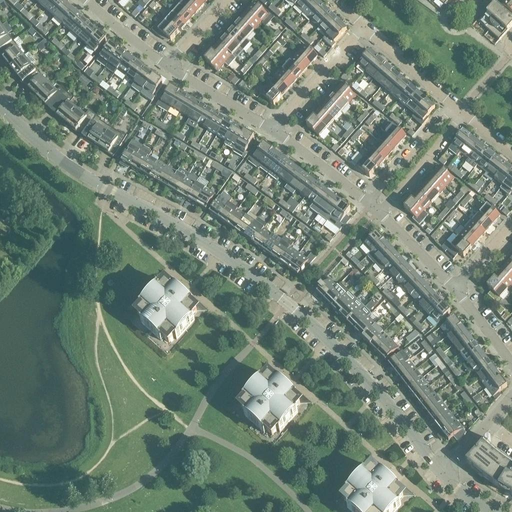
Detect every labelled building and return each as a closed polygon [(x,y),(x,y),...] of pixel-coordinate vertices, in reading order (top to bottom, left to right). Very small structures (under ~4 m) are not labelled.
[(40,0),(38,3),(46,10),(55,0),(40,0)] [(61,0),(55,0),(46,10),(54,17),(66,4),(61,0)] [(189,0),(184,0),(180,6),(193,18),(200,10),(189,0)] [(205,0),(189,0),(200,10),(207,2),(205,0)] [(300,0),(295,6),(303,13),(315,0),(300,0)] [(315,0),(303,13),(310,21),(323,7),(315,0)] [(495,4),(490,0),(482,0),(491,8),(479,22),(499,40),(511,25),(511,20),(511,19),(502,11),(495,5),(495,4)] [(511,0),(505,0),(501,4),(505,8),(502,11),(511,19),(511,17),(511,0)] [(66,4),(54,17),(62,24),(74,11),(66,4)] [(274,18),(266,11),(265,12),(255,4),(248,12),(261,24),(265,27),(274,18)] [(272,5),(268,9),(278,17),(281,14),(272,5)] [(180,6),(172,14),(185,26),(193,18),(180,6)] [(323,7),(310,21),(318,28),(331,15),(323,7)] [(22,8),(18,11),(25,17),(28,14),(22,8)] [(74,11),(62,24),(70,32),(82,18),(74,11)] [(261,24),(248,12),(241,20),(254,32),(261,24)] [(172,14),(165,22),(178,34),(185,26),(172,14)] [(331,15),(318,28),(326,36),(339,22),(331,15)] [(82,18),(70,32),(78,39),(90,26),(82,18)] [(254,32),(241,20),(233,28),(246,40),(254,32)] [(178,34),(165,22),(158,30),(171,42),(178,34)] [(339,22),(326,36),(334,43),(347,30),(339,22)] [(34,26),(41,32),(44,28),(37,23),(34,26)] [(90,26),(78,39),(86,46),(98,33),(90,26)] [(2,27),(0,27),(0,51),(13,41),(9,35),(8,36),(2,27)] [(246,40),(233,28),(226,36),(243,51),(250,43),(246,40)] [(98,33),(86,46),(95,53),(106,40),(98,33)] [(243,51),(226,36),(219,44),(235,59),(243,51)] [(50,41),(56,47),(60,43),(53,38),(50,41)] [(13,41),(0,51),(0,55),(5,62),(4,63),(9,69),(24,57),(16,48),(18,47),(13,41)] [(105,68),(119,50),(110,43),(96,62),(105,68)] [(235,59),(219,44),(212,52),(225,64),(228,67),(235,59)] [(304,46),(297,54),(310,66),(317,57),(304,46)] [(119,50),(108,64),(117,70),(128,56),(119,50)] [(357,65),(366,72),(378,58),(369,51),(357,65)] [(225,64),(212,52),(204,61),(217,72),(225,64)] [(297,54),(290,62),(303,74),(310,66),(297,54)] [(128,56),(117,70),(126,77),(136,63),(128,56)] [(31,66),(24,57),(9,69),(14,75),(15,74),(23,83),(37,70),(33,65),(31,66)] [(378,58),(366,72),(374,79),(386,65),(378,58)] [(78,61),(75,59),(72,62),(82,72),(86,67),(78,61)] [(290,62),(282,70),(296,82),(303,74),(290,62)] [(136,63),(126,77),(134,83),(145,69),(136,63)] [(386,65),(374,79),(382,86),(394,72),(386,65)] [(140,93),(154,76),(145,69),(134,83),(132,87),(140,93)] [(42,76),(37,70),(23,83),(31,92),(30,93),(36,98),(49,85),(41,77),(42,76)] [(282,70),(275,78),(288,90),(296,82),(282,70)] [(394,72),(382,86),(390,93),(402,80),(394,72)] [(154,76),(143,90),(152,96),(163,82),(154,76)] [(275,78),(268,86),(281,98),(288,90),(275,78)] [(359,87),(364,90),(369,83),(364,80),(359,87)] [(402,80),(390,93),(398,101),(410,87),(402,80)] [(51,111),(67,93),(61,87),(56,92),(49,85),(36,98),(41,104),(42,103),(51,111)] [(356,97),(343,85),(335,93),(348,105),(356,97)] [(281,98),(268,86),(261,94),(274,106),(281,98)] [(356,86),(353,90),(363,98),(366,94),(356,86)] [(177,96),(180,93),(170,87),(161,102),(159,100),(158,102),(155,106),(168,113),(177,96)] [(410,87),(398,101),(406,108),(418,94),(410,87)] [(77,110),(69,104),(74,98),(67,93),(51,111),(60,119),(59,120),(65,125),(77,110)] [(189,98),(180,93),(171,108),(180,113),(189,98)] [(348,105),(335,93),(328,101),(341,113),(348,105)] [(418,94),(406,108),(415,115),(427,101),(418,94)] [(198,104),(189,98),(180,113),(189,119),(198,104)] [(373,100),(370,103),(380,111),(383,108),(373,100)] [(124,105),(134,112),(137,108),(127,101),(124,105)] [(341,113),(328,101),(321,109),(334,121),(341,113)] [(427,101),(415,115),(423,122),(435,108),(427,101)] [(207,109),(198,104),(189,119),(198,124),(207,109)] [(217,115),(207,109),(198,124),(208,130),(217,115)] [(334,121),(321,109),(314,117),(327,129),(334,121)] [(81,136),(96,116),(89,111),(84,116),(77,110),(65,125),(71,130),(72,129),(81,136)] [(361,116),(365,120),(370,114),(366,110),(361,116)] [(378,116),(375,113),(369,119),(373,122),(378,116)] [(226,120),(217,115),(208,130),(217,135),(226,120)] [(393,115),(390,119),(400,127),(403,123),(393,115)] [(98,148),(111,128),(101,121),(101,120),(96,116),(81,136),(91,143),(91,144),(98,148)] [(327,129),(314,117),(306,126),(319,137),(327,129)] [(235,126),(226,120),(217,135),(226,141),(235,126)] [(393,125),(385,134),(398,145),(406,137),(393,125)] [(233,150),(244,132),(235,126),(226,141),(224,144),(233,150)] [(350,136),(356,130),(352,127),(347,133),(350,136)] [(114,157),(124,141),(127,136),(121,132),(120,134),(111,128),(98,148),(104,152),(105,151),(114,157)] [(355,135),(358,138),(364,132),(360,129),(355,135)] [(172,136),(183,142),(185,138),(175,132),(172,136)] [(254,137),(244,132),(233,150),(232,152),(244,159),(248,153),(245,152),(254,137)] [(462,132),(452,146),(460,152),(471,139),(462,132)] [(385,134),(378,142),(391,153),(398,145),(385,134)] [(471,139),(460,152),(469,159),(480,145),(471,139)] [(127,165),(131,167),(143,146),(135,142),(134,142),(132,141),(129,145),(130,146),(119,164),(125,168),(127,165)] [(378,142),(371,150),(384,161),(391,153),(378,142)] [(253,158),(262,165),(273,151),(264,144),(253,158)] [(480,145),(469,159),(477,166),(488,152),(480,145)] [(140,173),(149,157),(152,153),(150,152),(150,151),(143,146),(131,167),(140,173)] [(371,150),(364,158),(377,169),(384,161),(371,150)] [(273,151),(262,165),(271,171),(281,157),(273,151)] [(488,152),(477,166),(486,172),(496,158),(488,152)] [(149,157),(140,173),(149,178),(158,162),(157,161),(158,158),(153,155),(151,158),(149,157)] [(281,157),(271,171),(279,178),(290,164),(281,157)] [(377,169),(364,158),(356,166),(369,178),(377,169)] [(496,158),(486,172),(494,179),(505,165),(496,158)] [(158,162),(149,178),(159,183),(168,168),(158,162)] [(290,164),(279,178),(288,184),(298,170),(290,164)] [(511,170),(505,165),(494,179),(502,185),(511,173),(511,170)] [(168,168),(159,183),(168,189),(177,173),(168,168)] [(454,179),(440,168),(433,176),(446,188),(454,179)] [(451,172),(461,180),(464,176),(454,168),(451,172)] [(298,170),(288,184),(296,191),(307,177),(298,170)] [(177,173),(168,189),(177,194),(187,178),(177,173)] [(511,173),(502,185),(511,192),(511,190),(511,173)] [(187,200),(196,184),(198,179),(189,174),(187,178),(177,194),(187,200)] [(244,178),(254,186),(257,182),(247,175),(244,178)] [(446,188),(433,176),(426,184),(439,196),(446,188)] [(307,177),(296,191),(305,197),(316,183),(307,177)] [(316,183),(305,197),(314,204),(324,190),(316,183)] [(196,184),(187,200),(196,205),(205,189),(196,184)] [(439,196),(426,184),(419,192),(432,204),(439,196)] [(255,196),(258,192),(247,185),(245,189),(255,196)] [(205,189),(196,205),(206,211),(215,195),(205,189)] [(324,190),(314,204),(322,210),(333,196),(324,190)] [(432,204),(419,192),(411,200),(424,212),(432,204)] [(218,219),(229,204),(232,199),(223,193),(209,213),(218,219)] [(333,196),(322,210),(331,217),(341,203),(333,196)] [(460,200),(456,197),(451,204),(454,207),(460,200)] [(272,209),(275,205),(265,198),(262,201),(272,209)] [(278,204),(288,211),(291,207),(281,200),(278,204)] [(424,212),(411,200),(404,208),(417,220),(424,212)] [(464,200),(458,207),(461,210),(468,203),(464,200)] [(341,203),(331,217),(340,224),(350,210),(341,203)] [(229,204),(218,219),(227,225),(237,210),(229,204)] [(487,205),(479,213),(492,225),(500,217),(487,205)] [(237,210),(227,225),(236,232),(246,217),(237,210)] [(244,238),(258,219),(249,212),(246,217),(236,232),(244,238)] [(295,217),(306,224),(308,220),(298,213),(295,217)] [(446,216),(442,213),(436,220),(440,223),(446,216)] [(479,213),(472,221),(485,233),(492,225),(479,213)] [(450,216),(444,223),(447,226),(454,219),(450,216)] [(253,244),(264,229),(267,225),(258,219),(244,238),(253,244)] [(472,221),(465,229),(478,241),(485,233),(472,221)] [(264,229),(253,244),(262,250),(273,235),(264,229)] [(465,229),(458,237),(471,249),(478,241),(465,229)] [(363,245),(371,253),(384,241),(376,233),(363,245)] [(273,235),(262,250),(271,257),(281,242),(273,235)] [(330,243),(333,239),(328,235),(325,238),(330,243)] [(280,263),(290,248),(293,244),(284,237),(281,242),(271,257),(280,263)] [(471,249),(458,237),(450,246),(463,257),(471,249)] [(319,244),(324,249),(328,245),(323,240),(319,244)] [(374,265),(391,249),(384,241),(371,253),(367,257),(374,265)] [(290,248),(280,263),(288,269),(299,254),(297,253),(299,250),(294,247),(292,249),(290,248)] [(386,269),(398,257),(391,249),(374,265),(382,272),(386,269)] [(346,256),(351,261),(354,257),(349,253),(346,256)] [(299,254),(288,269),(298,276),(300,272),(302,273),(305,268),(304,267),(308,261),(299,254)] [(398,257),(386,269),(393,277),(406,265),(398,257)] [(345,267),(349,263),(344,259),(340,262),(345,267)] [(511,265),(509,263),(501,271),(511,280),(511,265)] [(406,265),(393,277),(400,285),(413,273),(406,265)] [(511,285),(511,280),(501,271),(494,279),(507,290),(511,285)] [(364,285),(367,282),(358,273),(355,276),(364,285)] [(413,273),(400,285),(408,292),(421,280),(413,273)] [(367,278),(376,287),(380,283),(371,275),(367,278)] [(205,309),(192,297),(191,297),(193,298),(190,301),(177,290),(180,287),(181,288),(181,287),(168,276),(168,277),(166,285),(166,284),(160,290),(158,288),(158,287),(140,307),(141,308),(141,307),(143,309),(138,315),(144,321),(142,323),(141,322),(141,323),(161,341),(161,340),(163,338),(169,343),(174,337),(176,339),(176,340),(177,340),(195,320),(194,320),(192,318),(197,312),(196,312),(204,309),(205,309)] [(329,279),(323,286),(321,284),(318,288),(319,289),(316,292),(324,300),(337,287),(329,279)] [(507,290),(494,279),(487,287),(500,299),(507,290)] [(421,280),(408,292),(415,300),(428,288),(421,280)] [(332,308),(348,291),(341,284),(337,287),(324,300),(332,308)] [(379,300),(382,297),(373,288),(370,292),(379,300)] [(428,288),(415,300),(422,308),(435,296),(428,288)] [(340,315),(356,299),(348,291),(332,308),(340,315)] [(387,297),(391,302),(395,299),(390,294),(387,297)] [(435,296),(422,308),(430,316),(443,304),(435,296)] [(364,306),(356,299),(340,315),(347,323),(364,306)] [(394,316),(397,312),(389,304),(385,307),(394,316)] [(443,304),(430,316),(438,324),(450,312),(443,304)] [(495,310),(500,316),(505,311),(499,305),(495,310)] [(402,313),(407,318),(410,314),(405,309),(402,313)] [(360,310),(347,323),(355,331),(368,318),(360,310)] [(440,328),(447,337),(461,326),(454,317),(440,328)] [(368,318),(355,331),(362,338),(375,325),(368,318)] [(409,331),(413,328),(408,323),(405,327),(409,331)] [(375,325),(362,338),(370,346),(383,333),(375,325)] [(417,328),(422,333),(425,330),(420,325),(417,328)] [(461,326),(447,337),(454,345),(468,335),(461,326)] [(383,333),(370,346),(378,353),(391,340),(383,333)] [(468,335),(454,345),(460,354),(474,343),(468,335)] [(391,340),(378,353),(386,361),(399,348),(391,340)] [(428,354),(432,351),(425,341),(421,344),(428,354)] [(474,343),(460,354),(467,363),(481,352),(474,343)] [(450,362),(440,348),(436,351),(446,365),(450,362)] [(414,358),(407,349),(388,364),(395,373),(409,361),(414,358)] [(481,352),(467,363),(473,371),(487,361),(481,352)] [(442,371),(445,368),(438,359),(434,361),(442,371)] [(409,361),(395,373),(402,381),(416,370),(409,361)] [(487,361),(473,371),(480,380),(494,369),(487,361)] [(453,365),(449,368),(457,378),(460,375),(453,365)] [(246,402),(241,408),(247,413),(245,415),(244,415),(244,416),(264,434),(265,433),(264,433),(266,431),(272,436),(277,430),(279,432),(280,433),(298,413),(297,412),(295,411),(300,405),(300,404),(307,401),(308,401),(295,389),(295,390),(296,391),(293,394),(280,382),(283,379),(284,380),(271,368),(271,369),(269,377),(263,383),(261,381),(262,380),(261,380),(243,400),(244,400),(246,402)] [(494,369),(480,380),(486,388),(500,378),(494,369)] [(416,370),(402,381),(408,390),(423,378),(416,370)] [(455,388),(459,386),(451,376),(447,379),(455,388)] [(423,378),(408,390),(415,398),(429,387),(423,378)] [(500,378),(486,388),(493,397),(507,387),(500,378)] [(429,387),(415,398),(422,407),(436,395),(429,387)] [(468,406),(472,403),(464,393),(460,396),(468,406)] [(436,395),(422,407),(428,415),(443,404),(436,395)] [(443,404),(428,415),(435,424),(449,412),(443,404)] [(449,412),(435,424),(442,432),(456,421),(449,412)] [(456,421),(442,432),(448,441),(463,430),(456,421)] [(466,462),(473,469),(478,473),(481,470),(485,473),(482,477),(499,488),(502,484),(511,490),(510,495),(511,495),(511,467),(496,455),(486,447),(488,445),(488,441),(485,442),(483,444),(482,444),(466,462)] [(411,494),(398,482),(399,483),(396,486),(383,475),(386,472),(387,473),(388,472),(375,461),(374,461),(375,462),(372,470),(372,469),(367,475),(364,473),(365,473),(364,472),(346,492),(347,493),(347,492),(349,494),(344,500),(350,506),(348,508),(348,507),(347,508),(351,511),(394,511),(401,505),(400,505),(398,503),(403,497),(410,494),(411,494)]
